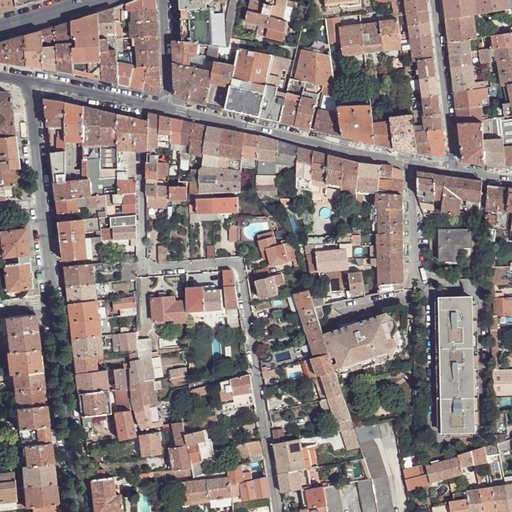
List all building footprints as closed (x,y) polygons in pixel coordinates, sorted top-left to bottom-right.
[(0,0),(0,12),(17,7),(15,0),(0,0)] [(154,0),(133,0),(125,4),(126,11),(128,11),(128,10),(131,10),(155,9),(154,0)] [(209,44),(218,44),(222,44),(221,15),(212,15),(212,8),(206,8),(206,3),(212,0),(179,0),(180,44),(197,44),(209,44)] [(221,15),(221,2),(214,2),(213,0),(212,0),(206,3),(206,8),(212,8),(212,15),(221,15)] [(221,15),(222,44),(227,48),(230,38),(233,23),(225,21),(230,1),(237,3),(237,0),(225,0),(221,2),(221,15)] [(249,0),(245,21),(267,27),(284,32),(287,20),(283,19),(288,0),(287,0),(270,0),(269,5),(260,2),(254,1),(251,0),(249,0)] [(294,2),(288,0),(283,19),(287,20),(290,21),(294,2)] [(427,10),(425,0),(411,0),(405,1),(406,13),(427,10)] [(443,0),(445,18),(472,14),(509,8),(507,0),(443,0)] [(225,21),(233,23),(237,3),(230,1),(225,21)] [(125,4),(113,9),(114,12),(118,12),(126,11),(125,4)] [(114,12),(113,9),(99,13),(100,34),(115,33),(115,23),(114,12)] [(156,21),(155,9),(131,10),(132,22),(156,21)] [(428,22),(427,10),(406,13),(408,25),(428,22)] [(83,44),(100,44),(100,40),(100,34),(99,13),(84,18),(85,36),(82,36),(83,44)] [(399,27),(398,15),(397,13),(379,16),(380,22),(383,50),(399,48),(402,48),(401,46),(401,38),(399,27)] [(445,18),(448,42),(468,39),(475,38),(472,14),(445,18)] [(340,27),(339,17),(325,19),(327,35),(333,34),(339,33),(339,27),(340,27)] [(70,22),(71,35),(82,36),(85,36),(84,18),(70,22)] [(157,36),(156,21),(132,22),(130,22),(131,38),(136,37),(157,36)] [(56,41),(71,37),(71,35),(70,22),(55,27),(56,41)] [(364,53),(382,50),(383,50),(380,22),(360,24),(364,53)] [(430,34),(428,22),(408,25),(410,37),(430,34)] [(343,55),(364,53),(360,24),(340,27),(339,27),(339,33),(343,55)] [(50,42),(56,42),(56,41),(55,27),(41,31),(42,41),(50,42)] [(284,32),(267,27),(265,36),(282,41),(284,32)] [(26,65),(44,68),(42,46),(42,41),(41,31),(24,36),(26,65)] [(511,32),(491,36),(493,48),(495,48),(511,45),(511,32)] [(117,63),(116,54),(116,51),(108,52),(107,39),(115,39),(115,33),(100,34),(100,40),(100,44),(103,80),(118,83),(117,63)] [(333,34),(327,35),(328,44),(329,48),(330,55),(336,54),(333,34)] [(431,46),(430,34),(410,37),(411,44),(411,49),(431,46)] [(0,61),(26,65),(24,36),(0,42),(0,61)] [(158,50),(157,36),(136,37),(136,52),(158,50)] [(129,42),(129,38),(122,38),(115,39),(116,51),(116,54),(121,53),(120,42),(129,42)] [(227,48),(238,50),(238,48),(245,50),(246,42),(230,38),(227,48)] [(448,42),(450,54),(470,52),(468,39),(448,42)] [(59,71),(73,73),(72,44),(72,41),(57,44),(57,47),(59,71)] [(172,41),(173,64),(188,67),(190,55),(194,55),(196,54),(197,44),(180,44),(172,41)] [(73,73),(103,80),(100,44),(83,44),(72,44),(73,73)] [(207,62),(214,64),(214,62),(217,63),(217,62),(217,52),(218,44),(209,44),(206,62),(207,62)] [(511,45),(495,48),(498,60),(511,58),(511,45)] [(44,68),(59,71),(57,47),(51,47),(42,46),(44,68)] [(433,58),(431,46),(411,49),(413,61),(418,60),(433,58)] [(225,109),(259,116),(273,56),(245,50),(238,48),(238,50),(237,54),(234,66),(229,90),(224,109),(225,109)] [(493,48),(489,49),(491,61),(498,60),(495,48),(493,48)] [(481,63),(486,62),(491,61),(489,49),(484,49),(480,50),(479,50),(470,52),(471,57),(479,56),(481,63)] [(159,66),(158,50),(136,52),(138,67),(147,67),(159,66)] [(320,85),(324,85),(335,87),(330,55),(303,50),(295,79),(305,81),(320,85)] [(450,54),(451,67),(471,64),(471,57),(470,52),(450,54)] [(259,116),(275,120),(281,92),(276,91),(281,68),(287,70),(289,60),(273,56),(259,116)] [(435,76),(433,58),(418,60),(418,65),(419,69),(419,73),(420,77),(420,78),(435,76)] [(511,58),(498,60),(500,73),(511,71),(511,58)] [(205,71),(212,72),(214,64),(207,62),(205,71)] [(234,66),(217,62),(217,63),(214,62),(214,64),(212,72),(210,83),(205,104),(216,106),(223,108),(224,102),(227,90),(227,89),(229,90),(234,66)] [(129,86),(133,67),(133,66),(132,65),(117,63),(118,83),(129,86)] [(175,96),(205,104),(210,83),(212,72),(205,71),(188,67),(173,64),(175,96)] [(451,67),(453,78),(473,74),(471,64),(451,67)] [(160,93),(159,66),(147,67),(143,89),(160,93)] [(143,89),(147,67),(138,67),(133,67),(129,86),(143,89)] [(511,71),(500,73),(502,85),(507,85),(511,83),(511,71)] [(453,78),(454,93),(474,90),(473,83),(473,74),(453,78)] [(435,76),(420,78),(422,96),(437,95),(435,76)] [(280,121),(295,125),(305,81),(295,79),(290,78),(286,94),(280,121)] [(320,85),(305,81),(295,125),(311,129),(314,117),(316,117),(318,110),(322,94),(323,90),(324,85),(320,85)] [(314,129),(342,136),(338,114),(337,115),(335,96),(336,96),(335,92),(335,87),(324,85),(323,90),(322,94),(319,110),(318,110),(316,117),(316,118),(315,123),(314,129)] [(479,89),(482,106),(488,106),(487,94),(486,88),(479,89)] [(349,89),(335,92),(336,96),(336,101),(351,101),(349,89)] [(456,108),(462,108),(462,107),(471,107),(481,107),(481,106),(482,106),(479,89),(474,90),(454,93),(456,108)] [(8,93),(0,91),(0,137),(14,136),(8,93)] [(275,120),(280,121),(286,94),(281,92),(275,120)] [(440,113),(437,95),(422,96),(424,109),(410,111),(411,116),(422,115),(440,113)] [(48,127),(66,128),(66,103),(45,99),(48,127)] [(511,102),(502,103),(503,112),(504,116),(511,114),(511,101),(511,102)] [(69,143),(83,143),(83,107),(66,103),(66,128),(66,142),(69,143)] [(342,136),(374,143),(372,123),(370,106),(337,107),(338,114),(342,136)] [(83,146),(100,145),(100,110),(83,107),(83,143),(83,146)] [(458,122),(481,121),(481,120),(482,119),(481,107),(471,107),(471,111),(462,112),(457,112),(458,122)] [(412,122),(411,116),(410,111),(410,108),(402,110),(402,108),(395,109),(396,111),(394,111),(394,117),(390,118),(390,121),(393,148),(416,153),(413,131),(412,125),(412,122)] [(100,145),(118,145),(117,115),(100,110),(100,145)] [(147,147),(159,148),(159,141),(160,116),(148,113),(148,121),(148,122),(147,147)] [(441,125),(440,113),(422,115),(423,121),(424,128),(441,125)] [(501,123),(504,146),(511,145),(511,114),(504,116),(500,117),(501,123)] [(118,150),(135,150),(135,119),(117,115),(118,145),(118,150)] [(159,141),(171,143),(172,119),(160,116),(159,141)] [(483,163),(505,165),(504,146),(501,123),(491,123),(491,118),(482,119),(481,120),(481,121),(483,163)] [(135,150),(147,150),(147,147),(148,122),(148,121),(135,119),(135,150)] [(181,150),(181,144),(183,121),(172,119),(171,143),(171,149),(170,150),(181,151),(181,150)] [(181,152),(204,156),(204,154),(207,126),(183,121),(181,144),(181,150),(181,152)] [(374,143),(393,148),(390,121),(372,123),(374,143)] [(463,161),(483,163),(481,121),(458,122),(463,161)] [(220,156),(243,159),(243,157),(244,133),(207,126),(204,154),(220,156)] [(51,153),(66,152),(66,142),(66,128),(48,127),(51,153)] [(445,156),(441,128),(427,130),(430,154),(445,156)] [(430,154),(427,130),(425,131),(422,131),(413,131),(416,153),(430,154)] [(243,157),(259,159),(260,136),(244,133),(243,157)] [(0,169),(18,168),(14,136),(0,137),(0,169)] [(259,159),(278,161),(279,142),(260,136),(259,159)] [(66,152),(66,157),(74,158),(74,148),(69,148),(69,143),(66,142),(66,152)] [(277,174),(297,176),(299,147),(279,142),(278,161),(277,170),(277,174)] [(89,160),(100,160),(100,145),(83,146),(83,160),(89,160)] [(298,176),(312,179),(313,151),(299,147),(297,176),(298,176)] [(135,150),(118,150),(118,170),(118,176),(118,181),(119,194),(124,193),(136,192),(136,179),(135,163),(135,154),(135,150)] [(313,151),(312,179),(322,181),(327,182),(329,155),(313,151)] [(51,153),(55,182),(66,181),(66,157),(66,152),(51,153)] [(203,158),(203,167),(219,168),(220,156),(204,154),(204,156),(203,158)] [(327,182),(342,185),(343,159),(329,155),(327,182)] [(66,157),(66,181),(83,180),(83,170),(74,170),(74,158),(66,157)] [(242,167),(258,168),(259,159),(243,157),(243,159),(242,167)] [(342,185),(357,188),(359,163),(343,159),(342,185)] [(89,174),(89,179),(100,178),(100,172),(100,160),(89,160),(89,174)] [(147,178),(157,179),(158,175),(158,165),(158,163),(147,162),(147,178)] [(359,163),(357,188),(378,190),(381,175),(381,165),(359,163)] [(158,175),(168,176),(169,165),(158,165),(158,175)] [(168,178),(179,177),(179,175),(180,166),(169,165),(168,176),(168,178)] [(393,166),(381,165),(381,175),(392,177),(393,166)] [(378,190),(378,193),(402,195),(402,169),(393,166),(392,177),(381,175),(378,190)] [(232,192),(238,192),(241,191),(241,186),(242,171),(219,168),(203,167),(199,170),(200,181),(200,193),(209,193),(215,193),(232,192)] [(20,184),(18,168),(0,169),(0,185),(1,185),(10,185),(20,184)] [(418,196),(435,198),(436,174),(418,172),(418,173),(418,196)] [(435,198),(444,199),(446,176),(436,174),(435,198)] [(257,185),(257,192),(272,191),(276,190),(277,175),(275,175),(266,175),(265,185),(260,185),(257,185)] [(297,186),(312,189),(312,179),(298,176),(297,186)] [(459,214),(459,219),(475,220),(476,214),(479,214),(479,213),(482,181),(446,176),(444,199),(443,202),(443,212),(451,213),(459,214)] [(55,182),(57,200),(77,198),(87,196),(91,196),(89,179),(83,180),(66,181),(55,182)] [(312,189),(311,192),(321,194),(322,184),(322,181),(312,179),(312,189)] [(197,193),(200,193),(200,181),(193,182),(190,182),(190,194),(197,193)] [(167,208),(167,186),(147,184),(147,207),(167,208)] [(341,206),(355,208),(355,205),(357,193),(357,188),(342,185),(342,190),(341,198),(341,204),(341,206)] [(491,209),(497,210),(499,187),(487,185),(486,208),(491,209)] [(188,200),(188,186),(170,187),(170,201),(188,200)] [(511,188),(499,187),(497,210),(509,211),(511,211),(511,188)] [(336,197),(341,198),(341,191),(327,189),(326,195),(336,197)] [(266,206),(268,209),(273,207),(272,191),(257,192),(266,206)] [(124,193),(119,194),(113,194),(114,205),(124,204),(124,196),(124,193)] [(377,193),(376,207),(402,209),(402,195),(378,193),(377,193)] [(91,196),(87,196),(88,207),(114,205),(113,194),(112,194),(91,196)] [(136,211),(136,195),(124,196),(124,204),(124,212),(136,211)] [(421,202),(434,204),(435,201),(435,198),(418,196),(421,202)] [(219,213),(239,212),(238,197),(232,197),(215,198),(215,213),(219,213)] [(57,200),(58,214),(78,212),(77,204),(77,200),(77,198),(57,200)] [(215,213),(215,198),(209,198),(196,199),(197,214),(206,213),(213,213),(215,213)] [(281,199),(284,207),(292,207),(292,199),(281,199)] [(268,217),(274,217),(268,209),(266,206),(262,209),(268,217)] [(374,206),(374,223),(380,223),(402,224),(402,209),(376,207),(374,206)] [(274,217),(278,222),(282,219),(273,207),(268,209),(274,217)] [(486,228),(486,231),(495,232),(495,230),(506,231),(509,211),(497,210),(497,213),(497,216),(485,214),(485,228),(486,228)] [(110,217),(110,228),(113,228),(131,226),(130,215),(124,216),(116,216),(111,217),(110,217)] [(439,225),(439,216),(430,215),(427,215),(427,226),(439,225)] [(100,218),(101,229),(110,228),(110,217),(103,218),(100,218)] [(85,232),(101,231),(101,229),(100,218),(89,219),(83,220),(85,232)] [(59,222),(64,261),(87,259),(85,237),(85,232),(83,220),(68,222),(64,222),(59,222)] [(25,229),(24,221),(12,222),(12,230),(25,229)] [(380,230),(380,234),(402,234),(402,224),(380,223),(380,230)] [(131,226),(113,228),(113,231),(114,240),(136,238),(136,226),(131,226)] [(237,242),(236,227),(229,227),(230,243),(237,242)] [(101,235),(102,240),(109,240),(109,232),(113,231),(113,228),(110,228),(101,229),(101,231),(101,235)] [(26,240),(25,229),(12,230),(0,232),(2,257),(15,255),(28,253),(26,240)] [(439,230),(440,261),(457,260),(456,247),(471,246),(471,229),(439,230)] [(487,250),(494,250),(493,244),(495,232),(486,231),(487,250)] [(274,232),(258,235),(259,240),(275,237),(274,232)] [(379,234),(379,246),(403,245),(402,234),(380,234),(379,234)] [(85,237),(87,259),(104,257),(104,256),(102,240),(101,235),(85,237)] [(275,237),(259,240),(264,258),(269,257),(269,258),(272,266),(289,262),(288,259),(298,256),(296,250),(294,246),(291,242),(289,239),(277,243),(275,237)] [(311,245),(316,245),(338,244),(339,237),(309,238),(308,246),(311,245)] [(353,243),(342,244),(342,250),(348,249),(349,257),(353,256),(353,250),(353,246),(353,243)] [(311,266),(318,264),(317,253),(312,254),(311,245),(308,246),(309,253),(307,253),(307,255),(309,255),(311,266)] [(379,246),(379,258),(403,257),(403,245),(379,246)] [(157,262),(168,262),(167,246),(157,246),(157,262)] [(318,264),(319,271),(350,268),(349,257),(348,249),(342,250),(317,252),(317,253),(318,264)] [(495,267),(494,250),(487,250),(488,267),(495,267)] [(29,262),(28,253),(15,255),(17,263),(29,262)] [(122,281),(136,279),(136,278),(137,277),(136,260),(122,261),(122,265),(122,281)] [(32,288),(29,262),(17,263),(4,265),(7,291),(32,288)] [(109,263),(92,264),(93,273),(110,271),(110,267),(109,263)] [(65,267),(67,287),(95,284),(93,273),(92,264),(65,267)] [(379,265),(379,272),(403,270),(403,264),(379,265)] [(495,272),(495,267),(488,267),(489,285),(496,284),(503,284),(502,279),(496,279),(495,272)] [(255,271),(256,278),(269,275),(271,275),(269,268),(255,271)] [(232,270),(224,270),(222,270),(225,309),(239,308),(235,283),(234,274),(232,270)] [(403,270),(379,272),(380,285),(403,283),(403,270)] [(362,272),(350,273),(350,276),(350,281),(351,285),(352,291),(352,292),(352,294),(353,298),(365,296),(364,291),(362,272)] [(277,295),(272,276),(256,281),(261,299),(277,295)] [(110,282),(102,283),(104,293),(111,292),(110,282)] [(102,283),(95,284),(96,294),(104,293),(102,283)] [(380,293),(403,288),(403,283),(380,285),(380,293)] [(67,287),(69,305),(97,302),(96,294),(95,284),(67,287)] [(187,300),(187,312),(206,311),(223,309),(221,289),(215,290),(203,290),(203,286),(186,288),(186,294),(187,298),(187,300)] [(331,293),(323,294),(324,300),(325,305),(333,303),(345,300),(348,300),(353,298),(352,294),(352,292),(352,291),(341,292),(340,286),(330,288),(331,293)] [(295,294),(303,292),(302,287),(288,291),(289,295),(295,294)] [(310,293),(314,307),(322,305),(325,305),(324,300),(323,294),(322,290),(310,293)] [(300,310),(314,307),(310,293),(309,291),(303,292),(295,294),(300,310)] [(300,310),(295,294),(289,295),(287,296),(292,313),(300,310)] [(121,316),(136,315),(136,296),(129,297),(113,299),(115,309),(120,309),(121,316)] [(174,323),(187,322),(187,318),(187,312),(187,300),(174,302),(173,297),(166,297),(159,298),(151,298),(152,311),(153,316),(153,321),(175,319),(174,323)] [(450,431),(449,435),(466,435),(466,431),(475,431),(472,298),(440,299),(443,432),(450,431)] [(511,312),(511,298),(503,298),(497,298),(489,298),(490,315),(497,315),(511,315),(511,312)] [(69,305),(71,322),(98,318),(98,311),(97,302),(69,305)] [(335,371),(337,376),(400,355),(398,348),(405,345),(406,345),(408,342),(403,329),(407,328),(406,307),(401,305),(392,306),(384,309),(385,313),(323,334),(325,338),(330,354),(335,371)] [(304,326),(319,322),(318,318),(314,307),(300,310),(304,326)] [(35,314),(5,318),(7,335),(37,331),(35,314)] [(71,322),(73,339),(101,336),(98,318),(71,322)] [(310,342),(325,338),(323,334),(319,322),(304,326),(310,342)] [(39,348),(37,331),(7,335),(9,352),(39,348)] [(129,350),(132,349),(137,349),(137,342),(136,332),(134,332),(129,333),(121,334),(113,335),(113,339),(115,351),(129,350)] [(73,339),(75,356),(96,354),(103,353),(101,336),(73,339)] [(314,358),(330,354),(325,338),(310,342),(314,358)] [(150,357),(157,356),(157,352),(150,353),(148,341),(137,342),(137,349),(132,349),(133,353),(133,354),(137,352),(138,359),(140,359),(150,357)] [(42,370),(39,348),(9,352),(7,352),(10,374),(12,374),(42,370)] [(181,361),(188,359),(188,350),(179,352),(181,361)] [(132,361),(138,359),(137,352),(133,354),(133,353),(130,354),(132,361)] [(75,356),(77,374),(98,372),(97,360),(96,354),(75,356)] [(321,374),(335,371),(330,354),(314,358),(311,359),(317,376),(321,374)] [(141,361),(140,359),(138,359),(132,361),(132,362),(132,367),(130,368),(132,383),(131,384),(132,385),(144,382),(142,372),(141,361)] [(317,376),(311,359),(304,361),(310,378),(315,376),(317,376)] [(187,374),(186,367),(169,371),(170,377),(181,375),(187,374)] [(119,389),(127,388),(125,368),(124,368),(114,369),(117,389),(119,389)] [(279,373),(277,368),(262,372),(263,377),(279,373)] [(511,369),(499,370),(493,370),(494,383),(511,382),(511,369)] [(44,388),(42,370),(12,374),(14,391),(44,388)] [(77,374),(80,394),(109,390),(107,370),(98,372),(77,374)] [(144,382),(154,380),(152,370),(142,372),(144,382)] [(329,398),(343,394),(342,390),(337,376),(335,371),(321,374),(328,398),(329,398)] [(250,374),(231,379),(232,389),(233,395),(253,392),(250,374)] [(328,398),(321,374),(317,376),(315,376),(323,400),(328,398)] [(231,379),(206,385),(207,392),(216,389),(215,387),(222,386),(222,390),(226,390),(232,389),(231,379)] [(144,385),(144,382),(132,385),(133,397),(136,410),(148,408),(148,405),(144,385)] [(511,395),(511,382),(494,383),(495,396),(498,396),(508,396),(511,395)] [(206,385),(190,390),(192,395),(207,392),(206,385)] [(276,394),(275,386),(265,389),(267,400),(271,399),(277,397),(276,394)] [(46,405),(44,388),(14,391),(16,409),(46,405)] [(80,394),(83,416),(96,414),(111,413),(109,390),(80,394)] [(254,399),(253,392),(233,395),(235,402),(254,399)] [(338,425),(353,422),(343,394),(329,398),(333,408),(338,425)] [(333,408),(329,398),(328,398),(321,401),(324,411),(333,408)] [(48,421),(46,405),(16,409),(18,429),(48,425),(48,421)] [(149,409),(148,408),(136,410),(138,421),(142,429),(152,427),(151,423),(149,409)] [(149,409),(151,423),(159,422),(156,408),(149,409)] [(18,429),(16,409),(6,410),(11,431),(18,429)] [(137,435),(131,410),(124,411),(115,412),(120,439),(130,437),(136,436),(137,435)] [(508,425),(507,410),(499,411),(495,411),(495,413),(494,431),(494,436),(507,434),(508,434),(508,433),(508,425)] [(83,416),(84,427),(98,425),(96,414),(83,416)] [(206,430),(216,427),(216,425),(218,424),(216,415),(199,419),(201,426),(202,430),(203,430),(206,430)] [(175,423),(172,424),(173,429),(176,445),(177,447),(187,446),(187,445),(185,435),(184,430),(183,422),(175,423)] [(341,430),(355,428),(353,422),(338,425),(340,431),(341,430)] [(381,437),(378,422),(355,428),(361,447),(365,459),(372,479),(387,476),(378,445),(374,439),(381,437)] [(50,443),(48,425),(18,429),(20,446),(24,446),(50,443)] [(201,426),(184,430),(185,435),(202,430),(201,426)] [(285,427),(272,430),(274,443),(284,441),(287,441),(285,427)] [(361,447),(355,428),(341,430),(347,450),(361,447)] [(202,430),(185,435),(187,445),(205,440),(204,436),(203,430),(202,430)] [(139,435),(142,456),(162,454),(161,450),(158,432),(139,435)] [(495,444),(497,443),(507,440),(507,434),(494,436),(495,444)] [(498,448),(498,452),(511,449),(511,438),(507,440),(497,443),(498,448)] [(211,439),(205,440),(209,459),(199,460),(199,461),(197,462),(199,471),(205,470),(203,462),(214,459),(211,439)] [(277,465),(279,474),(307,469),(311,468),(307,446),(301,447),(299,439),(287,441),(284,441),(274,443),(276,452),(278,464),(277,465)] [(194,476),(205,473),(205,470),(199,471),(197,462),(199,461),(199,460),(209,459),(205,440),(187,445),(187,446),(192,468),(193,473),(194,476)] [(263,458),(261,441),(233,445),(237,465),(249,462),(263,458)] [(53,462),(50,443),(24,446),(26,466),(53,462)] [(486,457),(499,454),(498,452),(498,448),(497,443),(495,444),(484,447),(486,457)] [(169,448),(173,470),(192,468),(187,446),(177,447),(174,447),(169,448)] [(474,465),(487,462),(486,457),(484,447),(471,451),(474,465)] [(461,468),(474,465),(471,451),(458,455),(458,457),(461,468)] [(87,455),(88,463),(103,461),(102,453),(87,455)] [(444,479),(463,474),(461,468),(458,457),(440,461),(444,479)] [(365,459),(361,460),(368,479),(372,479),(365,459)] [(444,479),(440,461),(426,466),(431,482),(444,479)] [(55,483),(53,462),(26,466),(22,466),(25,487),(55,483)] [(229,476),(230,485),(239,483),(251,480),(250,472),(242,473),(241,468),(250,467),(249,462),(237,465),(227,468),(228,473),(229,476)] [(479,470),(488,468),(487,462),(474,465),(475,470),(479,470)] [(425,464),(419,466),(417,467),(420,476),(405,479),(408,491),(431,485),(431,482),(426,466),(425,464)] [(205,473),(206,476),(228,473),(227,468),(205,473)] [(279,474),(282,492),(301,489),(301,490),(302,491),(306,490),(311,489),(307,469),(279,474)] [(89,471),(90,480),(105,478),(104,470),(89,471)] [(164,471),(165,479),(169,479),(174,478),(173,475),(172,470),(164,471)] [(156,491),(166,490),(165,479),(164,471),(154,472),(156,491)] [(0,501),(18,499),(16,488),(15,473),(0,475),(0,501)] [(194,476),(193,473),(173,475),(174,478),(174,482),(178,482),(194,480),(194,476)] [(190,504),(210,502),(209,499),(207,479),(206,476),(205,473),(194,476),(194,480),(178,482),(181,505),(183,505),(189,504),(190,504)] [(209,499),(231,497),(230,485),(229,476),(207,479),(209,499)] [(393,511),(387,476),(372,479),(376,511),(393,511)] [(90,480),(93,511),(117,511),(121,511),(119,494),(114,495),(112,477),(105,478),(90,480)] [(269,496),(266,477),(251,480),(239,483),(241,496),(242,500),(269,496)] [(376,511),(372,479),(368,479),(359,481),(363,511),(376,511)] [(58,503),(55,483),(25,487),(26,501),(28,501),(28,507),(34,507),(58,503)] [(230,485),(231,497),(241,496),(239,483),(230,485)] [(341,511),(337,485),(324,487),(327,504),(328,511),(341,511)] [(501,511),(510,511),(509,505),(505,486),(492,488),(497,511),(501,511)] [(327,504),(324,487),(311,489),(306,490),(309,507),(327,504)] [(484,511),(497,511),(492,488),(480,490),(484,511)] [(309,507),(306,490),(302,491),(301,490),(300,490),(303,508),(309,507)] [(470,511),(484,511),(480,490),(467,492),(470,511)] [(450,511),(470,511),(467,492),(463,492),(453,494),(454,502),(449,503),(450,505),(450,511)] [(156,511),(157,511),(169,511),(167,495),(157,497),(157,496),(155,496),(156,511)] [(210,508),(232,506),(231,497),(209,499),(210,502),(210,508)] [(0,510),(28,507),(28,501),(26,501),(18,502),(18,499),(0,501),(0,510)] [(191,511),(210,509),(210,508),(210,502),(190,504),(191,511)] [(58,511),(58,503),(34,507),(34,511),(58,511)]
